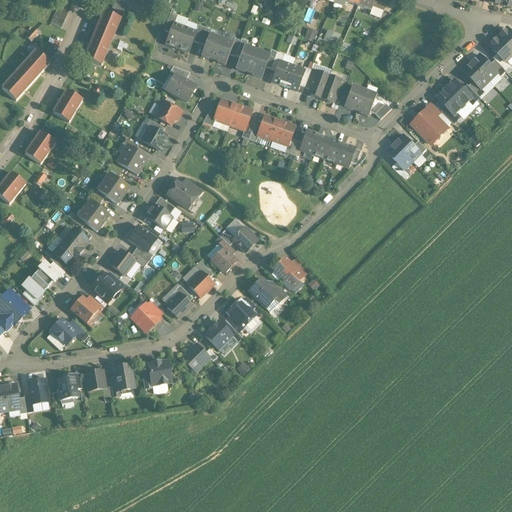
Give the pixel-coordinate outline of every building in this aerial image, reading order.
[(61,0),(50,24),(60,29),(72,0),(61,0)] [(129,0),(116,0),(112,9),(122,15),(129,0)] [(345,0),(345,2),(371,12),(372,8),(374,0),(345,0)] [(386,2),(380,0),(374,0),(372,8),(383,12),(386,2)] [(511,0),(503,0),(502,8),(511,10),(511,0)] [(120,20),(103,13),(84,59),(101,67),(120,20)] [(169,16),(163,31),(170,34),(173,25),(174,25),(176,18),(169,16)] [(170,34),(166,45),(177,49),(184,29),(174,25),(173,25),(170,34)] [(198,26),(195,33),(196,33),(192,42),(199,45),(205,29),(198,26)] [(38,34),(33,29),(25,38),(30,43),(38,34)] [(184,29),(177,49),(188,54),(192,42),(196,33),(195,33),(184,29)] [(211,31),(205,29),(199,45),(204,47),(209,35),(211,31)] [(327,31),(325,43),(339,45),(341,33),(327,31)] [(511,35),(507,31),(498,39),(511,53),(511,35)] [(315,37),(307,34),(305,40),(313,43),(315,37)] [(209,35),(204,47),(200,58),(208,61),(208,59),(213,61),(221,40),(209,35)] [(511,59),(511,53),(498,39),(489,48),(497,56),(506,65),(511,59)] [(232,44),(221,40),(213,61),(218,63),(217,64),(225,67),(229,56),(233,45),(232,44)] [(234,40),(232,44),(233,45),(229,56),(234,58),(240,42),(234,40)] [(240,42),(234,58),(235,58),(235,57),(240,59),(245,48),(247,43),(241,40),(240,42)] [(245,48),(240,59),(236,71),(243,73),(244,72),(249,74),(257,53),(245,48)] [(35,52),(2,89),(15,102),(49,65),(35,52)] [(277,54),(270,52),(268,57),(269,57),(265,69),(270,71),(277,54)] [(268,57),(257,53),(249,74),(253,76),(253,77),(260,80),(265,69),(269,57),(268,57)] [(283,56),(277,54),(270,71),(276,73),(279,63),(281,64),(283,56)] [(506,65),(497,56),(492,60),(495,62),(504,72),(509,68),(506,65)] [(490,67),(480,57),(472,65),(489,83),(497,75),(490,67)] [(504,72),(495,62),(490,67),(497,75),(500,79),(506,74),(504,72)] [(281,64),(279,63),(276,73),(272,84),(284,88),(292,68),(281,64)] [(489,83),(472,65),(463,74),(473,84),(481,91),(489,83)] [(189,74),(173,68),(169,73),(176,77),(185,82),(189,74)] [(302,72),(292,68),(284,88),(286,89),(296,93),(298,87),(304,72),(302,72)] [(304,72),(298,87),(304,89),(310,72),(303,69),(302,72),(304,72)] [(310,72),(304,89),(310,91),(316,74),(310,72)] [(328,79),(316,74),(310,91),(308,96),(310,97),(310,98),(313,99),(314,98),(320,100),(328,79)] [(185,82),(176,77),(167,92),(186,104),(195,88),(185,82)] [(340,83),(328,79),(320,101),(323,102),(326,103),(326,104),(329,105),(330,104),(332,105),(334,100),(340,83)] [(340,83),(334,100),(340,102),(341,99),(346,85),(340,83)] [(463,91),(454,83),(445,91),(463,110),(472,102),(472,101),(463,91)] [(481,91),(473,84),(468,88),(479,100),(485,95),(481,91)] [(102,89),(96,86),(93,92),(99,95),(102,89)] [(468,88),(467,87),(463,91),(472,101),(472,102),(474,105),(479,100),(468,88)] [(364,92),(352,88),(347,101),(343,110),(351,113),(351,112),(356,113),(364,92)] [(463,110),(445,91),(436,100),(445,109),(454,119),(455,118),(463,110)] [(82,102),(66,92),(53,114),(68,124),(82,102)] [(364,92),(356,113),(360,115),(360,116),(367,119),(376,97),(364,92)] [(175,104),(166,99),(163,104),(172,109),(175,104)] [(347,101),(341,99),(340,102),(338,108),(343,110),(347,101)] [(236,107),(221,102),(217,112),(214,121),(229,127),(236,107)] [(163,104),(162,103),(159,108),(160,111),(156,119),(170,127),(173,122),(174,122),(176,122),(178,119),(177,117),(176,116),(179,113),(172,109),(163,104)] [(440,113),(432,105),(426,110),(428,111),(436,119),(441,114),(440,113)] [(384,106),(374,116),(380,122),(390,112),(384,106)] [(251,112),(236,107),(229,127),(243,132),(244,132),(247,123),(251,112)] [(454,119),(445,109),(440,113),(441,114),(453,126),(458,121),(455,118),(454,119)] [(217,112),(211,110),(202,124),(212,128),(214,121),(217,112)] [(436,119),(428,111),(412,127),(431,147),(440,138),(439,136),(445,130),(447,131),(448,131),(436,119)] [(279,123),(264,117),(260,128),(257,137),(258,137),(272,143),(279,123)] [(164,130),(149,121),(146,127),(149,129),(150,129),(161,135),(164,130)] [(247,123),(244,132),(243,132),(241,139),(248,141),(254,126),(247,123)] [(294,128),(279,123),(272,143),(287,148),(290,140),(294,128)] [(254,126),(248,141),(255,144),(258,137),(257,137),(260,128),(254,126)] [(149,129),(142,142),(158,152),(166,138),(161,135),(150,129),(149,129)] [(69,132),(62,142),(68,146),(75,136),(69,132)] [(329,142),(307,133),(302,144),(300,151),(300,152),(324,160),(330,142),(330,141),(329,142)] [(55,145),(39,134),(25,155),(40,166),(55,145)] [(413,148),(403,138),(395,146),(412,164),(420,156),(413,148)] [(138,147),(126,140),(123,145),(127,147),(135,152),(138,147)] [(290,140),(287,148),(284,154),(291,156),(297,142),(290,140)] [(297,142),(291,156),(298,159),(300,152),(300,151),(302,144),(297,142)] [(353,150),(331,142),(330,142),(324,160),(347,169),(349,164),(354,151),(353,150)] [(426,152),(418,143),(413,148),(420,156),(421,157),(426,152)] [(395,146),(387,155),(397,165),(404,172),(412,164),(395,146)] [(135,152),(127,147),(121,156),(142,168),(147,159),(135,152)] [(360,153),(354,151),(349,164),(355,166),(360,153)] [(142,168),(121,156),(116,165),(124,170),(137,177),(142,168)] [(116,165),(112,163),(109,168),(121,175),(124,170),(116,165)] [(397,165),(392,169),(400,178),(405,173),(404,172),(397,165)] [(120,176),(109,168),(105,173),(109,176),(117,181),(120,176)] [(25,186),(10,174),(0,187),(0,198),(9,206),(25,186)] [(40,174),(33,184),(38,188),(45,178),(40,174)] [(117,181),(109,176),(103,184),(123,198),(129,189),(117,181)] [(202,193),(184,181),(180,186),(196,197),(195,198),(198,200),(202,193)] [(123,198),(103,184),(97,192),(105,198),(117,206),(123,198)] [(176,184),(167,197),(187,210),(195,198),(196,197),(180,186),(176,184)] [(97,192),(93,190),(90,194),(101,202),(105,198),(97,192)] [(101,204),(90,195),(86,200),(90,203),(97,208),(101,204)] [(174,209),(159,199),(154,207),(169,217),(174,209)] [(97,208),(90,203),(84,211),(103,225),(109,217),(97,208)] [(153,207),(145,218),(163,231),(171,219),(169,217),(154,207),(153,207)] [(103,225),(84,211),(77,219),(85,225),(96,233),(103,225)] [(8,215),(0,223),(6,228),(14,219),(8,215)] [(77,219),(74,216),(70,221),(81,229),(85,225),(77,219)] [(236,222),(226,231),(234,239),(236,237),(237,235),(238,236),(244,230),(236,222)] [(184,233),(197,232),(196,223),(184,224),(184,233)] [(138,228),(128,242),(137,248),(146,254),(147,253),(156,240),(138,228)] [(81,229),(77,234),(87,243),(92,237),(81,229)] [(244,230),(238,236),(237,235),(236,237),(234,239),(232,241),(233,243),(245,255),(257,243),(244,230)] [(77,234),(73,231),(63,243),(79,256),(84,250),(83,249),(88,243),(87,243),(77,234)] [(234,239),(226,231),(219,238),(223,242),(224,243),(229,247),(233,243),(232,241),(234,239)] [(224,243),(223,242),(219,246),(223,250),(230,258),(235,253),(229,247),(224,243)] [(79,256),(63,243),(52,255),(53,256),(67,267),(68,268),(73,262),(74,263),(79,256)] [(146,254),(137,248),(133,254),(147,265),(152,257),(147,253),(146,254)] [(223,250),(211,262),(224,275),(236,264),(230,258),(223,250)] [(120,252),(110,266),(123,277),(134,263),(134,262),(130,259),(120,252)] [(133,254),(130,259),(134,262),(134,263),(143,270),(147,265),(133,254)] [(67,267),(53,256),(49,261),(53,264),(63,273),(67,267)] [(294,272),(284,262),(274,271),(284,282),(283,284),(289,290),(303,277),(296,270),(294,272)] [(213,276),(200,263),(194,270),(199,275),(201,274),(208,281),(213,276)] [(49,268),(44,264),(38,270),(39,271),(34,277),(47,289),(52,283),(53,284),(58,278),(59,278),(49,268)] [(63,273),(53,264),(49,268),(59,278),(58,278),(59,279),(64,274),(63,273)] [(124,286),(110,274),(106,279),(119,291),(124,286)] [(199,275),(188,287),(200,299),(213,286),(208,281),(201,274),(199,275)] [(106,279),(102,276),(90,290),(104,302),(109,296),(112,299),(119,291),(106,279)] [(47,289),(34,277),(29,282),(28,282),(22,288),(27,292),(37,301),(42,295),(47,289)] [(270,289),(261,281),(248,293),(265,310),(275,300),(278,298),(270,289)] [(287,297),(275,284),(270,289),(278,298),(275,300),(279,305),(287,297)] [(192,300),(179,287),(175,291),(179,295),(188,304),(192,300)] [(9,292),(0,301),(0,313),(2,315),(13,326),(28,311),(9,292)] [(37,301),(27,292),(23,297),(33,307),(38,302),(37,301)] [(179,295),(166,308),(178,320),(191,308),(188,304),(179,295)] [(103,309),(89,297),(84,304),(96,315),(97,314),(98,315),(103,309)] [(255,309),(247,300),(243,305),(251,313),(255,309)] [(279,305),(275,300),(265,310),(269,314),(279,305)] [(84,304),(80,301),(70,312),(86,326),(96,315),(84,304)] [(163,315),(150,302),(146,307),(158,319),(163,315)] [(243,305),(240,302),(227,315),(229,318),(242,330),(255,318),(251,313),(243,305)] [(145,306),(131,320),(145,334),(159,320),(158,319),(146,307),(145,306)] [(13,326),(2,315),(0,316),(0,329),(4,334),(13,326)] [(242,330),(229,318),(225,322),(230,327),(237,335),(238,335),(242,330)] [(69,328),(61,321),(50,332),(65,347),(76,336),(77,335),(69,328)] [(84,333),(74,323),(69,328),(77,335),(76,336),(79,339),(84,333)] [(226,332),(218,323),(204,337),(218,351),(231,338),(232,338),(226,332)] [(237,335),(230,327),(226,332),(232,338),(231,338),(237,344),(242,339),(238,335),(237,335)] [(205,355),(195,345),(181,360),(190,369),(190,371),(192,373),(194,373),(195,374),(210,360),(205,355)] [(217,359),(209,351),(205,355),(210,360),(213,363),(217,359)] [(159,363),(152,364),(152,365),(148,366),(149,372),(151,387),(152,387),(159,386),(159,387),(166,386),(166,385),(171,384),(167,363),(160,364),(159,363)] [(130,368),(114,370),(116,381),(118,393),(133,391),(130,368)] [(102,372),(85,375),(88,393),(102,391),(105,390),(105,389),(102,372)] [(149,372),(141,373),(144,391),(152,390),(152,387),(151,387),(149,372)] [(79,376),(73,377),(75,391),(81,390),(79,376)] [(69,380),(58,382),(60,391),(58,393),(60,402),(66,401),(67,400),(70,404),(73,403),(74,399),(76,399),(76,400),(77,399),(75,391),(73,377),(68,378),(69,380)] [(116,381),(110,382),(111,388),(113,400),(119,398),(118,393),(116,381)] [(44,382),(28,385),(30,397),(31,406),(32,406),(48,403),(44,382)] [(15,387),(4,388),(8,413),(19,411),(17,400),(15,387)] [(111,388),(105,389),(105,390),(102,391),(104,402),(113,401),(113,400),(111,388)] [(30,397),(23,398),(24,399),(26,415),(33,414),(32,406),(31,406),(30,397)] [(24,399),(17,400),(19,411),(19,416),(26,415),(24,399)]
